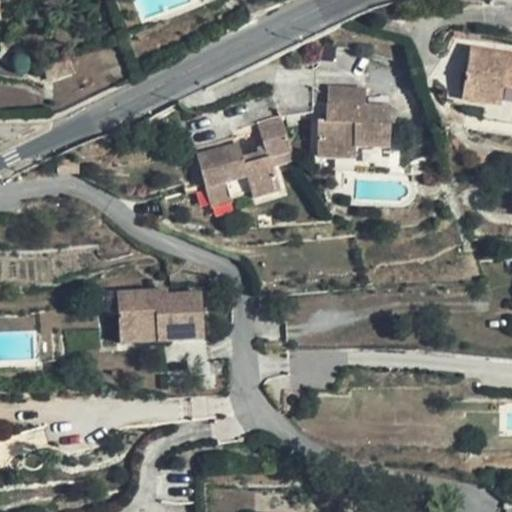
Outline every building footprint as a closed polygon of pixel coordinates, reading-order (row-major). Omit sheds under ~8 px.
[(480,50),(471,49),(469,62),(477,63),(480,50)] [(511,55),(480,50),(477,63),(469,62),(463,98),(462,104),(485,108),(483,119),(511,123),(511,55)] [(72,71),(68,59),(45,67),(49,79),(72,71)] [(366,90),(328,89),(327,122),(318,122),(317,156),(355,157),(356,145),(390,146),(391,108),(365,107),(366,90)] [(268,158),(270,158),(292,151),(282,120),(259,127),(268,158)] [(270,158),(268,158),(245,164),(239,145),(198,156),(207,188),(227,183),(231,197),(252,192),(253,197),(280,189),(273,168),(270,158)] [(294,160),(292,151),(270,158),(273,168),(294,160)] [(79,173),(79,161),(58,162),(58,174),(79,173)] [(231,197),(227,183),(207,188),(211,203),(231,197)] [(168,295),(168,291),(119,294),(122,342),(204,337),(202,294),(168,295)]
